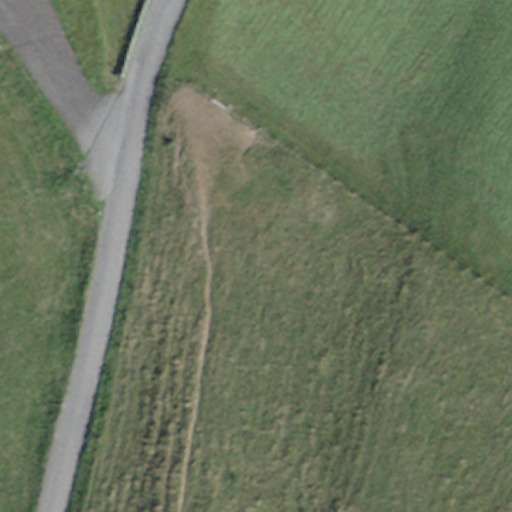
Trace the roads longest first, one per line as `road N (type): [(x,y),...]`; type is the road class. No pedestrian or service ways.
road 1 (unclassified): [(50,511),(104,295),(142,74),(168,0)]
road 2 (track): [(181,511),(205,321),(207,230),(170,99),(142,74)]
road 3 (track): [(10,0),(121,132),(132,135)]
